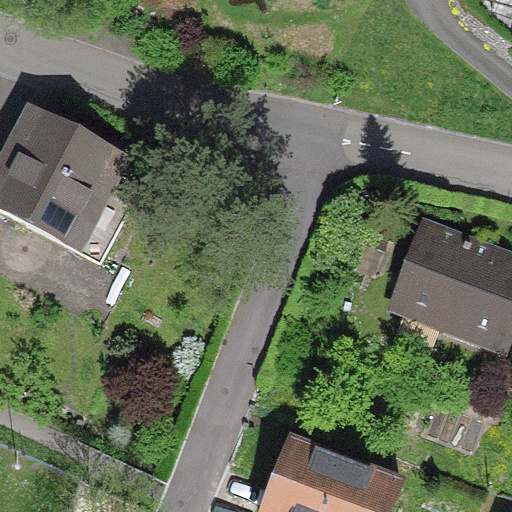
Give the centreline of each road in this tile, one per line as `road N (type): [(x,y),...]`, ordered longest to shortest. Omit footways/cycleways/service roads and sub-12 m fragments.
road 1 (residential): [(182,511),(332,135)]
road 2 (residential): [(0,36),(137,91),(332,135)]
road 3 (residential): [(332,135),(511,176)]
